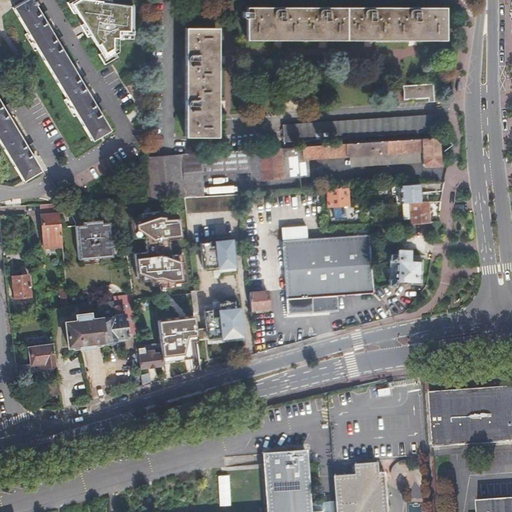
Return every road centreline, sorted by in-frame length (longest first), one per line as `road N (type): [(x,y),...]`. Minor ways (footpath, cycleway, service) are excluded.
road 1 (primary): [(22,456),(402,359)]
road 2 (primary): [(386,336),(18,441)]
road 3 (secondary): [(488,0),(473,132),(499,318)]
road 4 (secondary): [(499,318),(510,267),(488,0)]
road 5 (residential): [(18,441),(0,315)]
